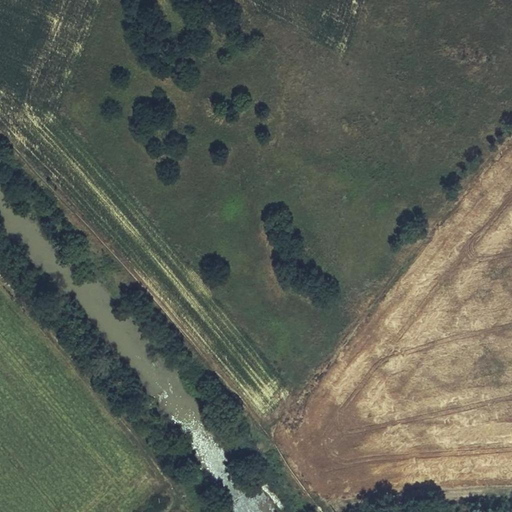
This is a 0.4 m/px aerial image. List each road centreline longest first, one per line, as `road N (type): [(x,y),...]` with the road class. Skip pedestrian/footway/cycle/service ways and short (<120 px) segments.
road 1 (track): [(0,135),(137,278),(269,437)]
road 2 (track): [(269,437),(458,193),(511,136)]
